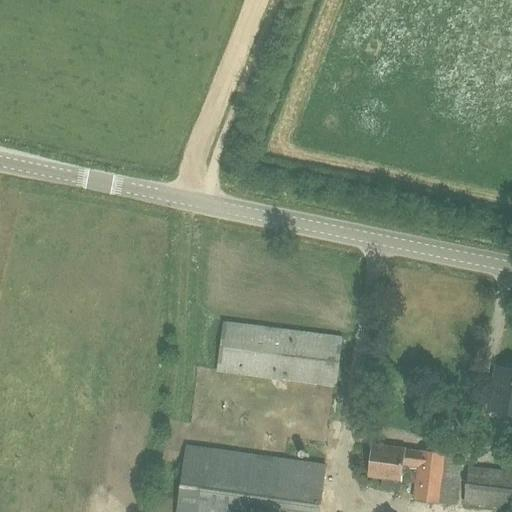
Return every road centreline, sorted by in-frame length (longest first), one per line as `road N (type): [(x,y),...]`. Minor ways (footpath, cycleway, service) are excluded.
road 1 (unclassified): [(511,268),(0,159)]
road 2 (track): [(256,0),(181,198)]
